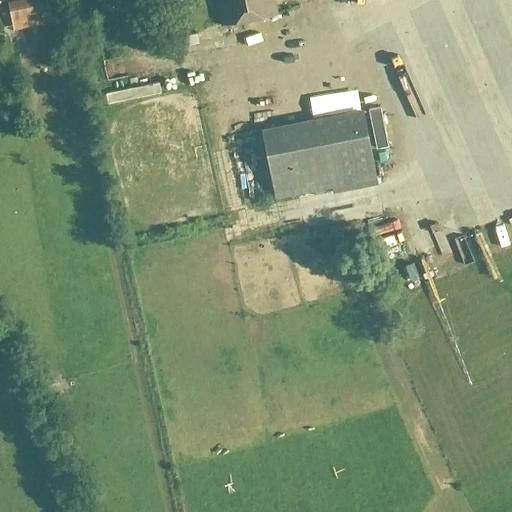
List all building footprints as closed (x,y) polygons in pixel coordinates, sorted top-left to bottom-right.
[(25,0),(6,4),(10,20),(48,12),(45,0),(25,0)] [(215,0),(220,26),(277,14),(273,0),(215,0)] [(511,98),(479,23),(399,59),(439,150),(511,118),(511,98)] [(161,78),(108,89),(111,104),(164,94),(161,78)] [(361,111),(262,131),(276,198),(374,178),(361,111)] [(418,274),(402,280),(409,300),(425,295),(418,274)]
